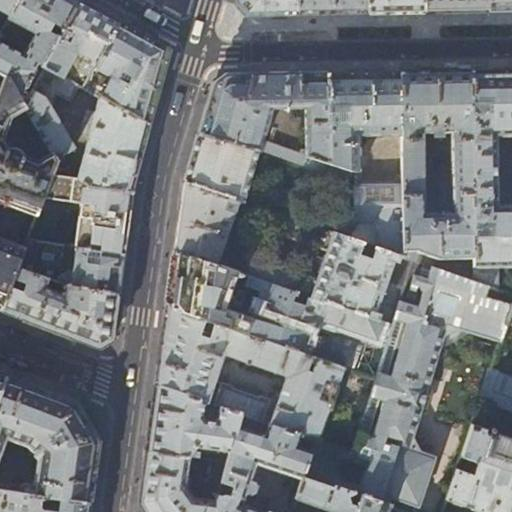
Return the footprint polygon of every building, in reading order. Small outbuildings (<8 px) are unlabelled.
[(78,0),(18,0),(10,16),(7,20),(34,34),(23,55),(0,43),(0,73),(5,76),(23,106),(32,91),(26,87),(38,65),(42,67),(79,0),(78,0)] [(0,0),(0,10),(10,16),(18,0),(0,0)] [(98,11),(79,0),(42,67),(44,68),(63,78),(77,53),(84,57),(76,71),(88,78),(119,22),(98,11)] [(237,0),(236,4),(245,15),(296,14),(295,0),(237,0)] [(366,0),(295,0),(296,14),(336,13),(367,13),(366,0)] [(366,0),(367,13),(397,12),(423,12),(422,0),(366,0)] [(487,0),(422,0),(423,12),(452,12),(488,11),(487,0)] [(511,0),(487,0),(488,11),(511,10),(511,0)] [(144,36),(119,22),(88,78),(83,88),(99,97),(149,124),(161,83),(170,50),(144,36)] [(78,86),(63,78),(44,68),(32,91),(23,106),(25,109),(51,154),(55,161),(66,170),(65,161),(62,156),(74,148),(51,110),(52,102),(56,94),(70,102),(78,86)] [(511,266),(511,70),(470,71),(472,259),(473,267),(511,266)] [(401,72),(401,135),(402,179),(403,259),(411,261),(415,263),(418,254),(436,260),(472,259),(470,71),(433,72),(401,72)] [(365,73),(327,73),(330,164),(353,171),(353,181),(353,184),(354,227),(354,241),(403,259),(402,179),(360,180),(359,136),(401,135),(401,72),(365,73)] [(305,165),(309,173),(328,179),(335,175),(338,176),(353,181),(353,171),(330,164),(327,73),(278,74),(224,75),(213,84),(207,104),(198,135),(258,151),(259,148),(270,151),(270,152),(305,165)] [(25,109),(23,106),(5,76),(0,90),(0,309),(15,269),(23,248),(0,239),(0,203),(35,217),(42,197),(55,161),(51,154),(36,163),(20,156),(20,154),(18,151),(15,149),(11,149),(7,151),(1,139),(10,117),(25,109)] [(140,160),(149,124),(99,97),(96,113),(86,111),(80,134),(89,137),(78,179),(87,188),(132,192),(140,160)] [(258,151),(198,135),(192,155),(184,182),(243,202),(258,151)] [(78,179),(66,170),(55,161),(42,197),(95,204),(93,216),(78,215),(73,247),(123,255),(128,223),(132,192),(87,188),(78,179)] [(342,237),(243,202),(184,182),(179,217),(174,251),(216,265),(232,218),(327,251),(325,259),(318,256),(313,270),(320,273),(317,281),(302,275),(302,274),(252,257),(246,275),(248,276),(391,326),(411,261),(403,259),(354,241),(342,237)] [(343,230),(342,237),(354,241),(354,227),(348,226),(343,230)] [(26,240),(23,248),(15,269),(47,280),(65,286),(118,295),(121,272),(123,255),(73,247),(26,240)] [(216,265),(174,251),(171,277),(167,307),(310,357),(319,360),(341,368),(375,380),(391,326),(248,276),(246,284),(261,290),(251,318),(226,308),(237,276),(240,277),(241,274),(216,265)] [(387,511),(388,509),(396,511),(413,511),(415,507),(418,508),(434,458),(419,453),(412,439),(429,381),(430,376),(442,336),(456,329),(499,342),(506,323),(511,304),(511,296),(415,263),(411,261),(391,326),(375,380),(353,454),(316,441),(314,440),(310,453),(301,477),(333,489),(334,486),(360,496),(354,511),(387,511)] [(45,285),(47,280),(15,269),(0,309),(70,336),(112,339),(115,318),(118,295),(65,286),(62,294),(49,289),(49,287),(48,285),(45,285)] [(310,357),(167,307),(161,345),(156,385),(202,401),(219,407),(240,414),(261,422),(269,400),(258,396),(258,397),(232,387),(232,386),(221,382),(216,397),(208,394),(223,353),(286,376),(269,424),(299,435),(314,440),(316,441),(341,368),(319,360),(314,374),(305,371),(310,357)] [(511,378),(489,371),(479,400),(511,411),(511,378)] [(95,464),(98,441),(75,402),(46,391),(6,376),(0,392),(0,455),(6,439),(25,446),(36,456),(33,485),(32,485),(30,483),(27,482),(22,482),(19,487),(19,490),(20,492),(89,503),(95,464)] [(202,401),(156,385),(152,415),(147,451),(189,457),(195,447),(229,452),(236,426),(240,414),(219,407),(215,421),(204,420),(201,416),(202,401)] [(294,447),(299,435),(269,424),(268,424),(264,436),(236,426),(229,452),(226,462),(220,484),(215,501),(216,505),(216,507),(218,511),(219,511),(262,511),(242,504),(246,492),(249,494),(253,492),(255,485),(254,482),(250,481),(255,465),(300,480),(301,477),(310,453),(294,447)] [(445,501),(479,511),(511,511),(511,438),(471,424),(470,427),(460,458),(474,463),(470,475),(455,471),(445,501)] [(185,486),(189,457),(147,451),(142,480),(139,503),(144,511),(219,511),(218,511),(216,507),(216,505),(215,501),(192,497),(185,486)] [(220,484),(226,462),(213,460),(209,482),(220,484)] [(333,489),(301,477),(300,480),(294,499),(329,511),(328,511),(354,511),(360,496),(334,486),(333,489)] [(0,511),(87,511),(89,503),(20,492),(0,489),(0,511)]
